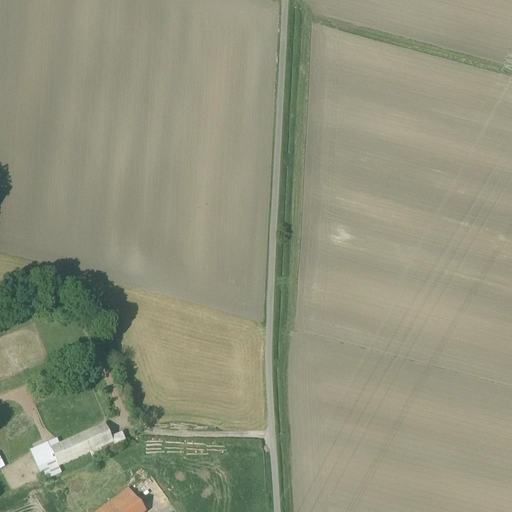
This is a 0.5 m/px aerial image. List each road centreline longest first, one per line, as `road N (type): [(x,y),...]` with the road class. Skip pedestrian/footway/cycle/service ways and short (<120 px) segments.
road 1 (unclassified): [(277,511),(268,316),(285,0)]
road 2 (track): [(272,437),(148,435),(124,422),(72,318),(42,310),(0,318)]
